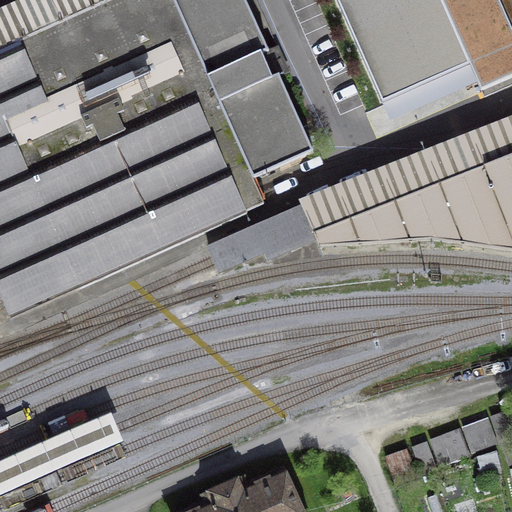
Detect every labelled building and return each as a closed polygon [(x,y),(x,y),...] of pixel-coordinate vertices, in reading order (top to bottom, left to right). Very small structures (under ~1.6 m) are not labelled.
[(0,299),(11,322),(265,209),(257,191),(253,182),(311,155),(278,80),(271,83),(260,58),(267,55),(242,0),(33,0),(0,15),(0,299)] [(511,79),(511,0),(335,0),(382,105),(469,67),(481,93),(511,79)] [(298,205),(299,208),(312,237),(511,158),(511,119),(510,121),(298,205)] [(511,158),(312,237),(315,243),(318,250),(430,242),(462,246),(511,252),(511,158)] [(299,208),(208,247),(221,276),(264,257),(267,264),(315,243),(312,237),(299,208)] [(210,499),(216,511),(213,511),(295,511),(282,481),(247,497),(242,485),(210,499)]
